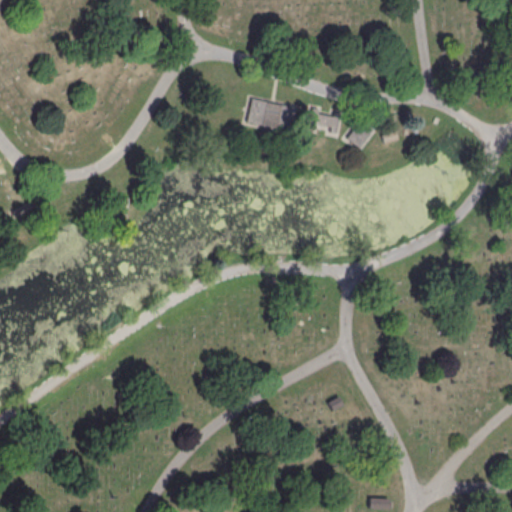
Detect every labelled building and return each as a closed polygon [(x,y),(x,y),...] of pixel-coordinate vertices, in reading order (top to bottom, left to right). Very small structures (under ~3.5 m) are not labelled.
[(247,98),(270,103),(294,108),(289,132),(242,121),(247,98)] [(307,106),(315,108),(314,113),(328,116),(330,111),(337,112),(332,133),(325,132),(326,127),(312,124),(311,129),(303,127),(307,106)] [(357,118),(371,128),(356,149),(342,139),(357,118)] [(379,143),(376,135),(391,130),(393,138),(379,143)] [(110,195),(125,196),(124,205),(109,204),(110,195)]
